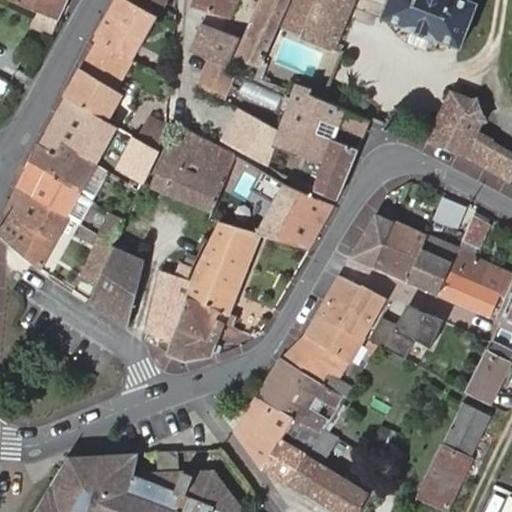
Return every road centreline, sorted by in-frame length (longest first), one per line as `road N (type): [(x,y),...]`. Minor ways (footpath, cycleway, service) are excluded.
road 1 (residential): [(511,208),(419,160),(401,161),(361,186),(325,251)]
road 2 (residential): [(325,251),(261,355),(166,397)]
road 3 (residential): [(166,397),(129,347),(25,277)]
road 4 (residential): [(94,0),(4,160)]
road 5 (residential): [(325,251),(484,326)]
road 6 (residential): [(0,443),(47,441),(166,397)]
road 7 (residential): [(281,511),(213,414),(185,397),(166,397)]
road 8 (unknown): [(187,0),(190,58),(226,133)]
